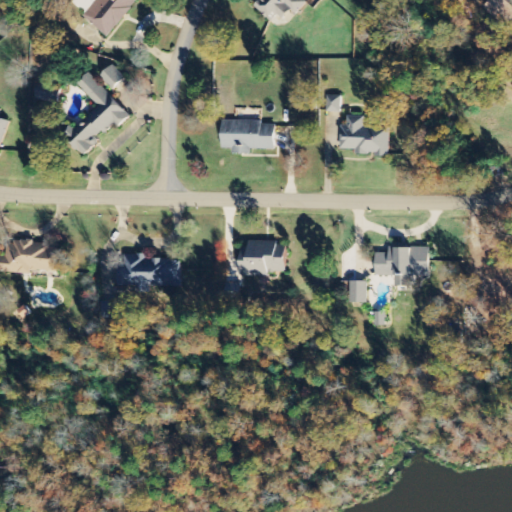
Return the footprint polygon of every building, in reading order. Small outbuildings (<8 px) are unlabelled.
[(72,0),(68,6),(110,37),(136,0),(72,0)] [(290,8),(297,16),(310,1),(309,0),(262,0),(256,8),(274,25),(290,8)] [(506,27),(511,19),(511,6),(504,0),(490,0),(484,9),(506,27)] [(101,76),(112,90),(125,80),(114,65),(101,76)] [(131,116),(89,74),(78,85),(100,108),(67,140),(83,156),(116,124),(120,128),(131,116)] [(36,100),(59,104),(62,86),(40,81),(36,100)] [(342,96),(328,96),(327,113),(342,113),(342,96)] [(0,144),(8,120),(0,117),(0,115),(2,110),(0,109),(0,144)] [(390,157),(391,128),(365,128),(365,116),(348,115),(347,126),(342,126),(341,150),(357,150),(357,154),(377,155),(376,157),(390,157)] [(276,150),(276,123),(222,121),(221,149),(232,149),(232,154),(252,154),(252,149),(276,150)] [(0,275),(64,270),(62,247),(36,249),(36,241),(6,243),(7,257),(0,257),(0,275)] [(278,243),(241,243),(241,276),(287,276),(287,246),(278,246),(278,243)] [(431,248),(390,248),(390,253),(377,254),(377,276),(396,276),(396,287),(412,287),(412,277),(431,277),(431,248)] [(181,261),(144,260),(144,255),(125,255),(125,264),(118,264),(117,286),(137,286),(137,291),(149,292),(149,287),(180,288),(181,261)] [(369,282),(351,282),(351,303),(368,304),(369,282)] [(376,326),(387,326),(387,314),(376,314),(376,326)]
